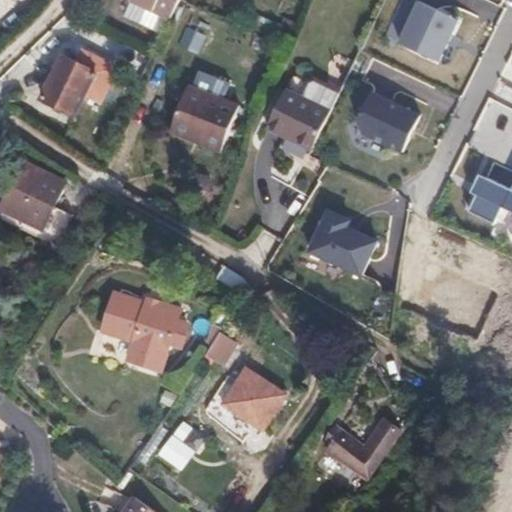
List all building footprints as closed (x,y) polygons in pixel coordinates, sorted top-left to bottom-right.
[(172,20),(134,0),(133,0),(126,14),(165,35),(172,20)] [(134,0),(172,20),(182,0),(134,0)] [(295,0),(287,20),(298,25),(308,0),(295,0)] [(458,26),(420,7),(400,48),(439,66),(458,26)] [(221,25),(191,14),(180,44),(210,55),(221,25)] [(122,59),(146,70),(153,57),(128,47),(122,59)] [(75,62),(64,57),(43,98),(76,116),(103,60),(82,49),(75,62)] [(314,79),(305,99),(333,112),(342,92),(314,79)] [(241,109),(192,86),(172,133),(221,154),(241,109)] [(305,99),(290,91),(270,130),(315,150),(333,112),(305,99)] [(420,120),(372,97),(358,125),(362,137),(403,156),(420,120)] [(290,153),(268,156),(271,175),(293,172),(290,153)] [(3,209),(43,228),(45,229),(55,208),(67,183),(25,163),(3,209)] [(511,187),(488,175),(471,209),(497,222),(504,206),(511,209),(511,187)] [(45,229),(43,228),(40,237),(57,246),(72,216),(55,208),(45,229)] [(348,225),(328,215),(308,255),(359,280),(375,246),(345,232),(348,225)] [(0,283),(12,257),(0,251),(0,283)] [(168,296),(166,301),(120,287),(109,322),(142,332),(138,347),(167,356),(175,329),(186,332),(193,311),(182,308),(183,301),(168,296)] [(225,331),(210,356),(229,368),(244,342),(225,331)] [(108,338),(105,357),(130,360),(132,341),(108,338)] [(288,397),(248,370),(223,407),(262,433),(288,397)] [(184,421),(162,455),(186,471),(208,437),(184,421)] [(309,466),(357,499),(401,433),(386,424),(367,453),(334,430),(309,466)] [(159,511),(140,497),(128,511),(159,511)]
